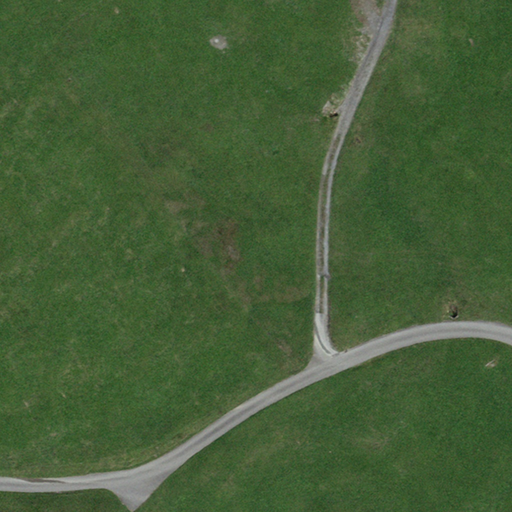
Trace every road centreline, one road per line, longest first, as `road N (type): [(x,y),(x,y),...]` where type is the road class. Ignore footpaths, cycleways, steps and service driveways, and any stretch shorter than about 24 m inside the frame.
road 1 (track): [(0,480),(139,485),(364,351),(467,331),(511,333)]
road 2 (track): [(337,367),(318,320),(338,145),(383,0)]
